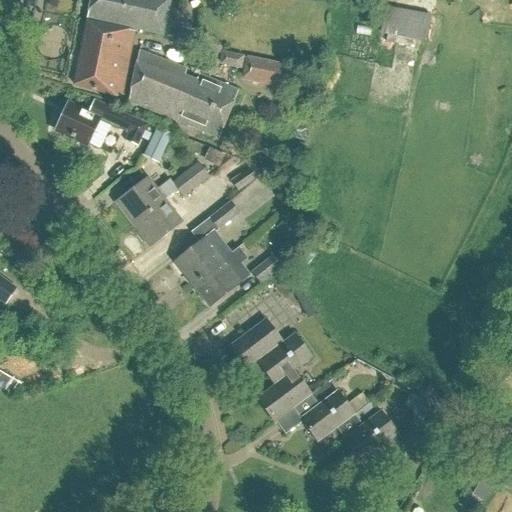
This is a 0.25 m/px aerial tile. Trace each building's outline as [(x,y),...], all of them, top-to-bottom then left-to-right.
[(90,0),(86,20),(161,36),(169,0),(168,0),(90,0)] [(385,7),(380,34),(402,38),(401,45),(415,48),(417,41),(426,43),(431,17),(424,16),(424,14),(385,7)] [(73,87),(120,100),(133,33),(86,22),(73,87)] [(195,83),(184,78),(187,72),(138,51),(128,103),(218,140),(237,92),(198,76),(195,83)] [(246,58),(242,81),(283,89),(288,66),(246,58)] [(87,146),(89,144),(100,149),(110,126),(129,135),(125,141),(137,147),(140,140),(147,127),(147,126),(116,111),(115,113),(92,103),(87,114),(67,104),(54,131),(87,146)] [(157,129),(148,146),(163,153),(171,135),(157,129)] [(219,168),(225,155),(209,148),(203,161),(219,168)] [(198,164),(185,174),(196,188),(209,178),(198,164)] [(123,216),(132,227),(173,195),(177,191),(182,198),(196,188),(185,174),(173,184),(170,180),(157,191),(148,179),(117,202),(126,214),(123,216)] [(173,195),(132,227),(140,238),(143,236),(151,247),(182,224),(180,221),(187,214),(173,195)] [(230,203),(209,219),(218,230),(239,214),(230,203)] [(289,244),(300,235),(287,219),(276,228),(289,244)] [(175,264),(192,286),(222,262),(211,248),(221,241),(215,232),(175,264)] [(222,262),(192,286),(210,308),(250,276),(241,265),(247,260),(238,248),(222,262)] [(273,258),(252,274),(260,285),(281,268),(273,258)] [(288,282),(281,272),(269,281),(277,291),(288,282)] [(0,301),(5,305),(16,289),(0,277),(0,301)] [(165,326),(177,314),(168,307),(157,319),(165,326)] [(274,424),(275,423),(311,396),(294,372),(312,359),(293,335),(282,344),(264,321),(227,349),(245,373),(257,364),(274,386),(256,400),(274,424)] [(0,372),(0,389),(12,396),(19,384),(0,372)] [(434,396),(438,389),(428,384),(424,392),(424,393),(433,398),(434,396)] [(311,396),(275,423),(285,436),(302,424),(317,444),(335,431),(355,416),(336,392),(319,405),(311,396)] [(422,423),(431,405),(410,395),(404,407),(413,412),(411,417),(422,423)] [(355,416),(335,431),(360,464),(398,436),(380,412),(362,426),(355,416)] [(511,483),(501,479),(497,487),(511,493),(511,483)]
